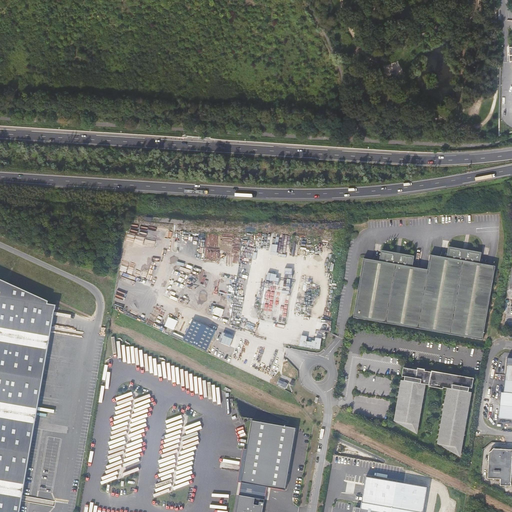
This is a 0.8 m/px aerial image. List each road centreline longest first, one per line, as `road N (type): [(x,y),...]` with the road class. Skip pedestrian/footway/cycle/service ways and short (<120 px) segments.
road 1 (trunk): [(0,177),(318,193),(511,170)]
road 2 (trunk): [(511,154),(432,161),(0,134)]
road 3 (unknown): [(142,507),(100,496),(93,485),(105,405),(115,379),(126,374),(165,388)]
road 4 (unknown): [(142,507),(165,388)]
road 5 (unknown): [(165,388),(214,417),(212,481)]
